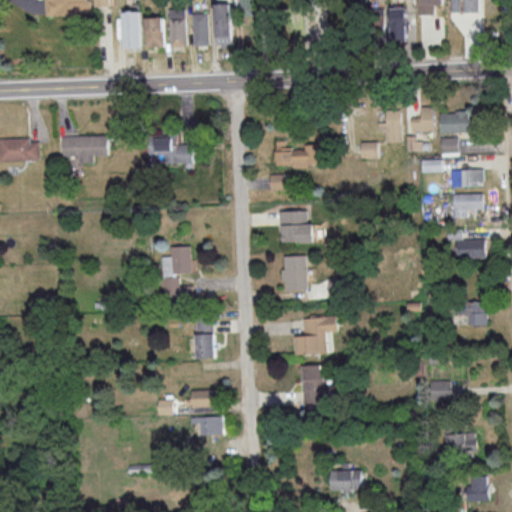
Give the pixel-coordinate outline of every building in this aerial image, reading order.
[(92,12),(92,0),(88,1),(88,0),(46,0),(47,14),(92,12)] [(253,0),(240,0),(241,11),(254,10),(253,0)] [(445,0),(419,0),(420,13),(436,13),(436,3),(445,3),(445,0)] [(452,0),(452,10),(462,10),(462,0),(464,0),(465,10),(479,11),(479,0),(452,0)] [(215,3),(217,45),(232,44),(231,2),(215,3)] [(376,7),(378,25),(387,24),(385,6),(376,7)] [(392,40),(408,41),(409,6),(393,6),(392,40)] [(186,7),(169,8),(170,45),(187,45),(186,7)] [(142,46),(141,10),(124,10),(125,46),(142,46)] [(210,44),(209,12),(193,12),(194,44),(210,44)] [(164,16),(146,16),(146,46),(165,45),(164,16)] [(435,105),(422,105),(422,115),(413,116),(413,130),(435,130),(435,105)] [(387,141),(403,140),(401,107),(387,107),(387,121),(379,121),(379,129),(387,129),(387,141)] [(442,131),(470,130),(470,110),(441,111),(442,131)] [(95,161),(95,154),(109,154),(109,133),(63,134),(64,155),(80,154),(80,161),(95,161)] [(166,162),(194,161),(193,143),(178,143),(178,135),(149,136),(149,153),(166,153),(166,162)] [(443,152),(460,152),(460,135),(442,136),(443,152)] [(0,159),(40,158),(40,141),(31,141),(31,136),(0,137),(0,159)] [(407,149),(422,149),(422,136),(407,136),(407,149)] [(319,142),(304,143),(305,147),(286,147),(286,139),(276,139),(276,164),(319,163),(319,142)] [(378,140),(361,140),(362,157),(379,157),(378,140)] [(443,158),(423,158),(423,171),(443,170),(443,158)] [(452,168),(452,185),(484,185),(484,167),(452,168)] [(285,172),(270,172),(270,189),(285,189),(285,172)] [(454,216),(468,216),(468,207),(484,208),(484,192),(455,192),(454,216)] [(308,209),(282,210),(283,241),(315,240),(314,222),(308,222),(308,209)] [(458,257),(486,256),(486,237),(462,238),(462,226),(448,227),(448,239),(457,238),(458,257)] [(163,255),(165,299),(193,298),(193,284),(180,284),(180,272),(194,272),(193,244),(172,245),(172,255),(163,255)] [(307,253),(284,254),(285,289),(308,288),(307,253)] [(488,323),(487,300),(456,301),(457,313),(469,313),(469,324),(488,323)] [(327,351),(326,330),(338,330),(337,315),(303,316),(304,334),(297,335),(298,353),(327,351)] [(215,356),(214,316),(197,317),(197,357),(215,356)] [(324,363),(303,364),(304,403),(325,403),(324,363)] [(432,398),(451,397),(451,379),(432,379),(432,398)] [(193,389),(193,407),(216,406),(216,388),(193,389)] [(159,413),(174,413),(173,398),(159,398),(159,413)] [(191,415),(191,422),(200,422),(201,433),(226,432),(226,414),(191,415)] [(456,426),(446,427),(447,448),(477,447),(476,431),(456,432),(456,426)] [(363,468),(332,469),(332,489),(344,488),(344,492),(354,492),(354,488),(363,488),(363,468)] [(469,499),(489,499),(489,475),(469,475),(469,499)]
